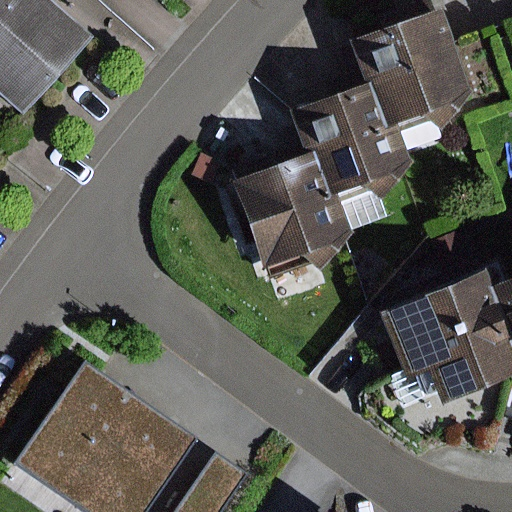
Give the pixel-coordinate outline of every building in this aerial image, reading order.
[(0,0),(0,108),(9,116),(79,38),(35,0),(0,0)] [(430,8),(340,40),(356,83),(359,82),(376,129),(387,125),(390,131),(396,149),(434,135),(432,130),(465,92),(459,87),(430,8)] [(356,83),(280,111),(296,155),(302,153),(319,197),(327,194),(340,229),(379,215),(373,197),(404,161),(399,157),(396,149),(390,131),(387,125),(376,129),(359,82),(356,83)] [(344,232),(340,229),(327,194),(319,197),(302,153),(296,155),(222,183),(254,268),(261,266),(273,296),(322,278),(316,263),(344,232)] [(228,162),(209,154),(202,170),(221,178),(228,162)] [(460,252),(452,232),(426,243),(434,262),(460,252)] [(474,270),(370,313),(394,371),(382,375),(395,407),(427,393),(432,407),(511,373),(511,365),(480,288),(482,288),(474,270)] [(480,288),(511,365),(511,275),(482,288),(480,288)] [(73,511),(136,511),(187,437),(75,362),(5,466),(73,511)] [(216,511),(243,474),(210,452),(169,511),(216,511)]
